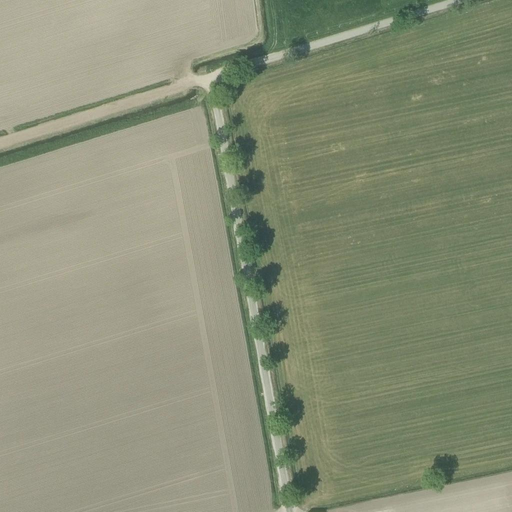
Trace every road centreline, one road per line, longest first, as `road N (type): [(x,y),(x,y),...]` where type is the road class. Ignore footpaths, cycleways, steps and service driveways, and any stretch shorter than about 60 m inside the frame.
road 1 (unclassified): [(293,511),(211,76)]
road 2 (unclassified): [(463,0),(211,76)]
road 3 (track): [(211,76),(0,142)]
